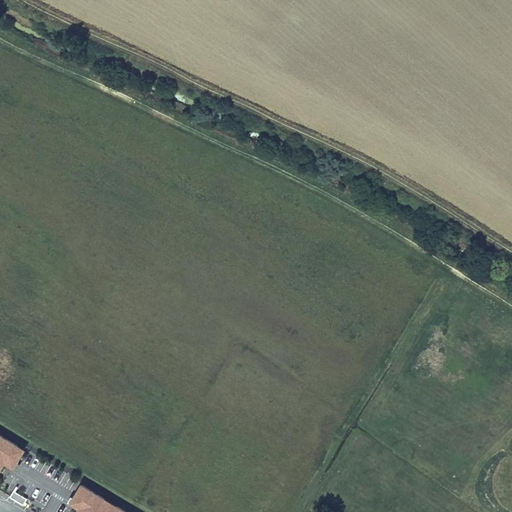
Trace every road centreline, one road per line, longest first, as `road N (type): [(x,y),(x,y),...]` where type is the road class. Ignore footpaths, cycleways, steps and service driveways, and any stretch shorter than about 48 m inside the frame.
road 1 (track): [(511,308),(346,204),(0,35)]
road 2 (track): [(8,0),(298,133),(511,258)]
